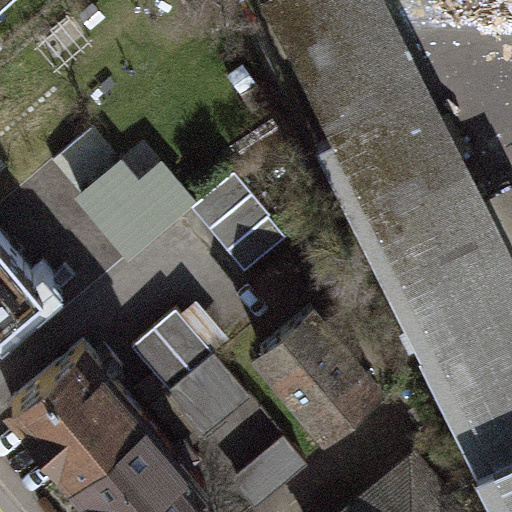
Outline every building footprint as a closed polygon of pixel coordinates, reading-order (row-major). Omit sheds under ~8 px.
[(511,238),(393,0),(268,0),(511,489),(511,238)] [(80,142),(55,164),(95,209),(120,188),(80,142)] [(271,210),(235,168),(194,203),(248,265),(287,232),(270,211),(271,210)] [(0,334),(27,311),(19,301),(42,281),(0,232),(0,334)] [(329,426),(379,384),(311,303),(260,345),(329,426)] [(171,385),(215,348),(178,305),(134,341),(171,385)] [(85,337),(13,397),(73,467),(144,407),(85,337)] [(171,385),(144,407),(182,452),(229,413),(227,409),(250,390),(215,348),(171,385)] [(144,407),(73,467),(110,511),(166,511),(205,479),(182,452),(144,407)] [(308,459),(285,433),(237,474),(261,501),(308,459)] [(341,511),(460,511),(412,454),(341,511)]
